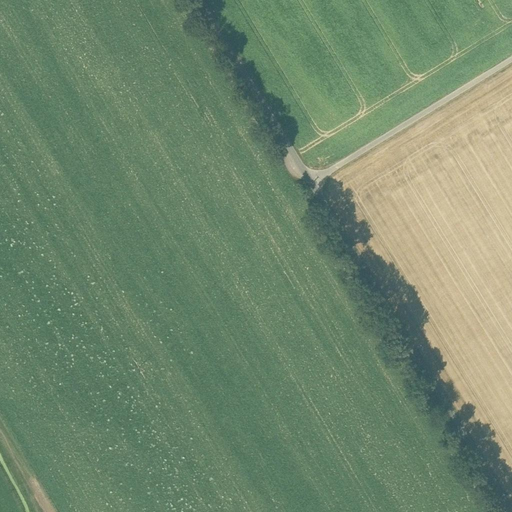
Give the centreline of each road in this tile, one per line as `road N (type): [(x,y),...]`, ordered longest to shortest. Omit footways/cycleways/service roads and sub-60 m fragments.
road 1 (track): [(315,181),(511,508)]
road 2 (track): [(511,62),(315,181)]
road 3 (track): [(203,0),(315,181)]
